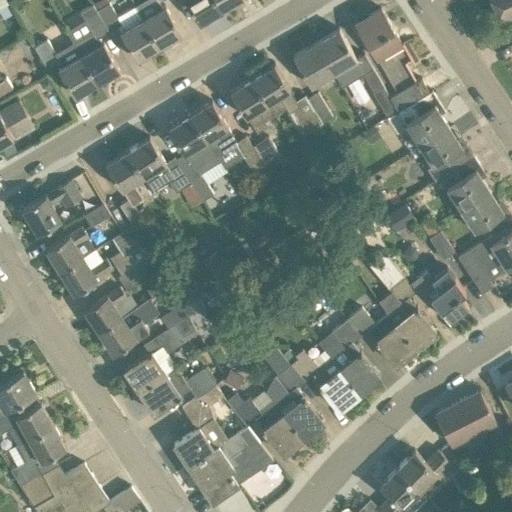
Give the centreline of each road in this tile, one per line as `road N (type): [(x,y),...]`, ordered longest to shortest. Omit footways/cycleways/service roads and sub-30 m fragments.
road 1 (residential): [(0,181),(316,0)]
road 2 (residential): [(302,511),(381,424),(511,328)]
road 3 (residential): [(167,511),(37,315)]
road 4 (residential): [(511,142),(419,0)]
